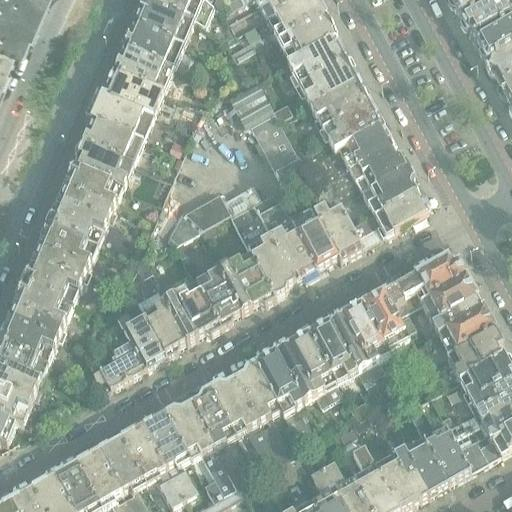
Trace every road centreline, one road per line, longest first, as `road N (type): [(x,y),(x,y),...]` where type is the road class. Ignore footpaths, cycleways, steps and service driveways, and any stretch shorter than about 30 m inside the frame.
road 1 (residential): [(469,225),(0,488)]
road 2 (tertiary): [(353,0),(469,225)]
road 3 (tertiary): [(13,222),(110,0)]
road 4 (tertiary): [(511,185),(413,0)]
road 5 (tertiary): [(63,0),(0,144)]
